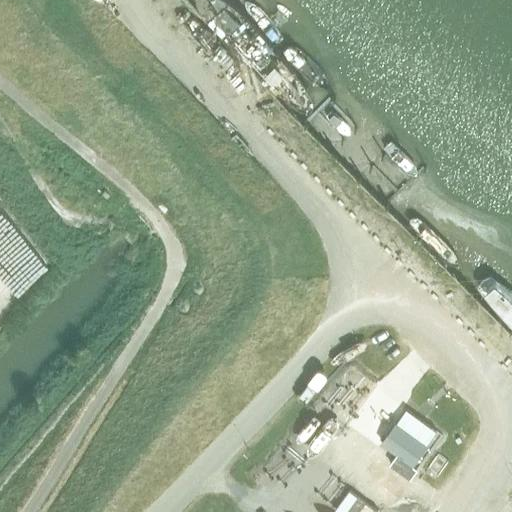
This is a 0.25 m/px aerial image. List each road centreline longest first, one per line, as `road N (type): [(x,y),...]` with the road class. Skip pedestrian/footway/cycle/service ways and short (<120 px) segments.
road 1 (unclassified): [(0,83),(158,219),(176,245),(162,301),(23,511)]
road 2 (unclassified): [(358,294),(332,230),(123,0)]
road 3 (unclassified): [(450,511),(483,469),(496,433),(493,381),(436,329),(358,294)]
road 4 (unclassified): [(157,511),(358,294)]
road 5 (residential): [(72,229),(0,118)]
